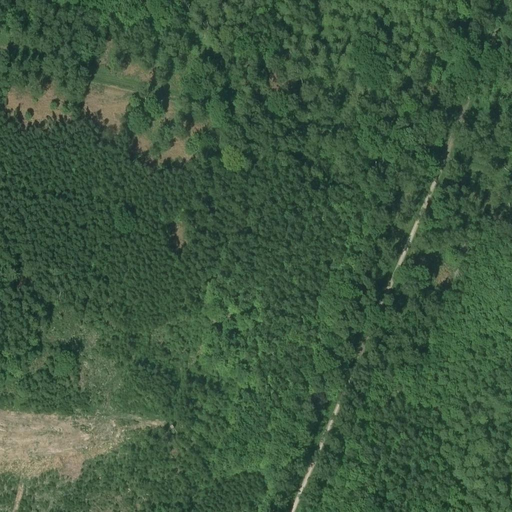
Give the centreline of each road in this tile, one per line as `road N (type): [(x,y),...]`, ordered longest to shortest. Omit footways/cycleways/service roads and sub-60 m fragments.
road 1 (track): [(442,168),(0,56)]
road 2 (track): [(442,168),(295,511)]
road 3 (track): [(509,0),(442,168)]
